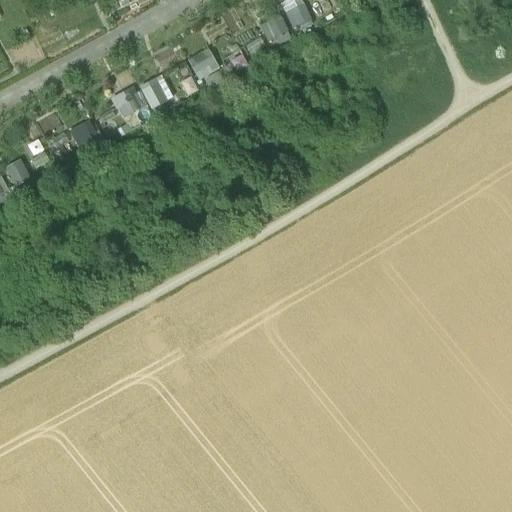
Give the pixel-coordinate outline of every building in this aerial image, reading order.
[(303,0),(286,0),(281,3),(296,32),(315,22),(303,0)] [(279,12),(259,23),(271,45),(291,35),(279,12)] [(188,59),(197,77),(219,67),(210,48),(188,59)] [(231,74),(248,65),(240,50),(224,59),(231,74)] [(163,76),(135,89),(134,86),(112,97),(127,128),(177,104),(163,76)] [(79,147),(98,138),(90,120),(70,129),(79,147)] [(21,157),(5,167),(20,192),(36,182),(21,157)]
